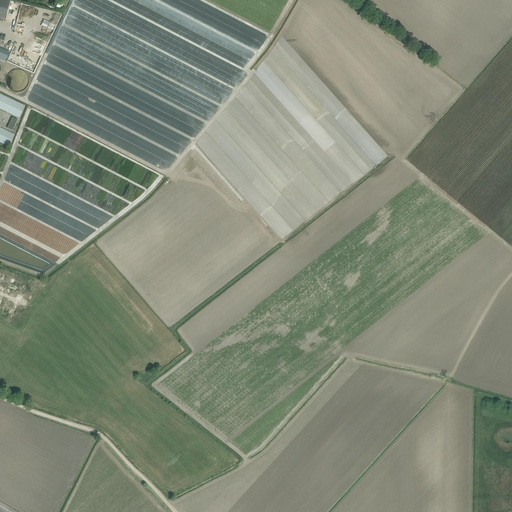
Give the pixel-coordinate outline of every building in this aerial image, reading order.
[(0,0),(0,18),(6,20),(11,0),(8,0),(0,0)] [(0,48),(0,59),(6,62),(10,53),(0,48)] [(25,106),(0,94),(0,108),(19,118),(25,106)] [(12,117),(7,128),(13,130),(18,120),(12,117)] [(0,127),(0,141),(9,146),(15,134),(0,127)] [(141,183),(152,188),(154,184),(143,179),(141,183)] [(12,253),(21,260),(23,256),(14,250),(12,253)]
